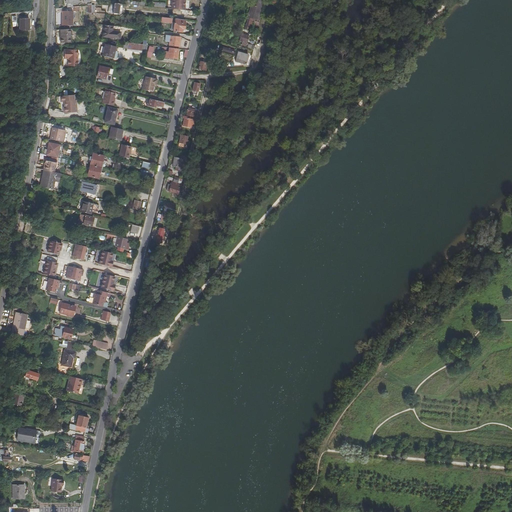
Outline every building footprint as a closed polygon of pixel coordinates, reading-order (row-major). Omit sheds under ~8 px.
[(172,0),(171,8),(183,10),(184,0),(172,0)] [(254,0),(253,5),(247,29),(251,30),(253,19),(260,21),(262,13),(260,13),(263,0),(254,0)] [(108,12),(117,13),(118,3),(110,2),(109,7),(108,7),(108,12)] [(73,12),(62,11),(62,26),(73,26),(73,12)] [(214,13),(212,21),(218,22),(219,18),(220,18),(221,15),(214,13)] [(21,18),(20,29),(29,29),(29,20),(29,17),(23,17),(23,18),(21,18)] [(181,29),(183,29),(184,20),(174,19),(173,27),(170,26),(170,30),(181,32),(181,29)] [(103,38),(120,40),(120,33),(122,33),(122,31),(121,31),(121,28),(113,27),(104,26),(103,38)] [(70,30),(60,30),(60,43),(71,43),(70,30)] [(246,47),(249,36),(242,34),(240,41),(242,42),(241,46),(246,47)] [(165,42),(169,42),(169,46),(178,47),(179,38),(180,37),(166,36),(166,37),(165,42)] [(114,58),(116,47),(105,45),(103,56),(114,58)] [(163,55),(165,55),(165,58),(178,59),(179,49),(178,49),(169,48),(168,51),(164,51),(163,55)] [(78,51),(64,50),(64,57),(68,57),(68,60),(68,67),(77,67),(78,51)] [(241,56),(238,55),(236,61),(246,64),(249,55),(242,53),(241,56)] [(99,66),(96,78),(105,80),(106,74),(112,75),(113,70),(99,66)] [(158,79),(146,77),(143,89),(153,92),(154,86),(154,84),(157,85),(158,79)] [(73,95),(60,97),(61,102),(65,102),(65,108),(64,108),(64,113),(76,113),(75,101),(74,101),(73,95)] [(103,104),(114,106),(115,101),(113,100),(114,98),(104,96),(103,104)] [(149,106),(156,108),(156,105),(163,106),(164,101),(150,99),(149,106)] [(108,108),(104,122),(114,125),(117,110),(108,108)] [(188,108),(187,115),(196,117),(197,113),(195,113),(196,110),(188,108)] [(188,119),(188,118),(184,117),(183,118),(185,119),(183,126),(191,128),(193,121),(188,119)] [(110,139),(120,141),(122,130),(111,127),(108,138),(110,139)] [(49,139),(58,141),(61,130),(51,128),(49,139)] [(186,144),(188,136),(181,134),(179,142),(186,144)] [(45,155),(56,157),(58,145),(48,143),(45,155)] [(119,156),(129,158),(131,147),(122,144),(119,156)] [(91,157),(90,160),(92,161),(91,164),(102,167),(105,156),(94,153),(93,157),(91,157)] [(184,160),(176,158),(174,166),(182,168),(184,160)] [(42,170),(53,172),(56,161),(45,159),(42,170)] [(88,175),(99,178),(102,167),(91,164),(90,168),(88,168),(88,171),(89,171),(88,175)] [(54,182),(58,183),(60,174),(53,172),(42,170),(39,187),(52,190),(54,182)] [(139,176),(146,178),(148,172),(141,170),(139,176)] [(89,198),(96,200),(99,185),(83,182),(81,191),(90,193),(89,198)] [(168,187),(168,190),(169,191),(169,192),(173,192),(173,190),(179,192),(180,188),(178,188),(179,184),(172,182),(170,187),(168,187)] [(141,202),(134,200),(132,208),(139,210),(141,202)] [(81,212),(91,215),(93,204),(83,202),(81,212)] [(161,220),(169,222),(171,215),(162,213),(161,220)] [(92,228),(94,218),(86,216),(84,224),(86,225),(86,226),(92,228)] [(123,249),(124,249),(125,246),(127,239),(117,237),(114,247),(117,247),(116,251),(122,252),(123,249)] [(49,241),(47,252),(57,254),(59,248),(60,248),(61,244),(49,241)] [(76,244),(75,244),(72,256),(77,257),(77,259),(83,260),(84,255),(85,256),(86,253),(85,252),(86,246),(80,245),(76,244)] [(112,253),(102,250),(99,264),(111,266),(112,261),(111,260),(112,253)] [(57,258),(47,256),(43,273),(53,276),(57,258)] [(157,271),(159,263),(152,261),(150,269),(157,271)] [(69,267),(67,278),(80,281),(81,276),(83,276),(84,271),(69,267)] [(114,277),(104,274),(101,288),(113,291),(114,285),(113,285),(114,277)] [(56,285),(57,285),(58,281),(48,278),(45,291),(54,293),(56,285)] [(92,304),(102,307),(104,301),(105,301),(107,293),(100,291),(97,291),(96,294),(93,293),(92,298),(94,298),(92,304)] [(72,316),(74,307),(61,303),(59,313),(72,316)] [(101,320),(109,321),(111,313),(103,311),(101,320)] [(11,335),(22,336),(26,314),(16,312),(11,335)] [(55,329),(53,335),(70,339),(72,329),(61,326),(60,330),(55,329)] [(106,350),(108,344),(98,341),(96,348),(106,350)] [(75,352),(74,352),(71,367),(79,369),(82,359),(85,360),(86,355),(85,354),(86,348),(76,346),(75,352)] [(34,371),(32,375),(31,375),(31,376),(32,376),(32,377),(44,381),(46,374),(34,371)] [(68,377),(65,391),(77,394),(79,385),(80,385),(81,380),(68,377)] [(30,401),(31,397),(22,394),(19,404),(28,407),(29,401),(30,401)] [(76,426),(74,426),(73,430),(78,431),(88,433),(89,429),(86,428),(88,418),(79,416),(76,426)] [(27,429),(19,428),(17,440),(34,443),(34,436),(36,436),(38,430),(27,428),(27,429)] [(78,434),(75,451),(83,452),(85,441),(84,441),(85,437),(83,435),(78,434)] [(11,457),(8,457),(9,450),(1,449),(0,458),(0,460),(11,461),(11,457)] [(64,486),(64,480),(53,479),(51,491),(61,492),(62,485),(64,486)] [(28,499),(28,492),(27,492),(27,485),(18,485),(18,499),(28,499)]
